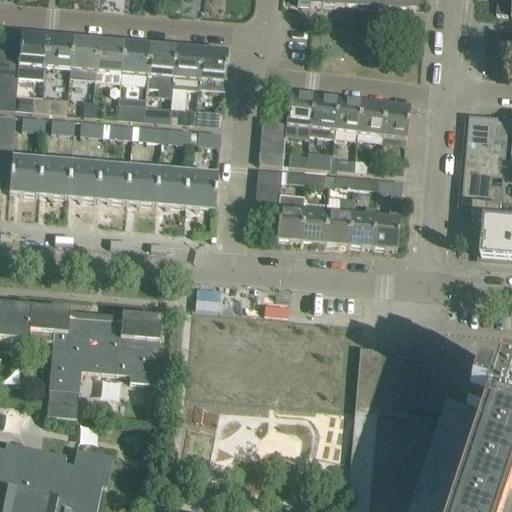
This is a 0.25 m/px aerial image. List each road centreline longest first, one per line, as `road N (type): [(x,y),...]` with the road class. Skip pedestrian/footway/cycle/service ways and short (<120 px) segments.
road 1 (residential): [(261,37),(0,16)]
road 2 (residential): [(227,273),(0,254)]
road 3 (residential): [(227,273),(249,77)]
road 4 (residential): [(423,290),(227,273)]
road 5 (residential): [(444,102),(249,77)]
road 6 (residential): [(423,290),(444,102)]
